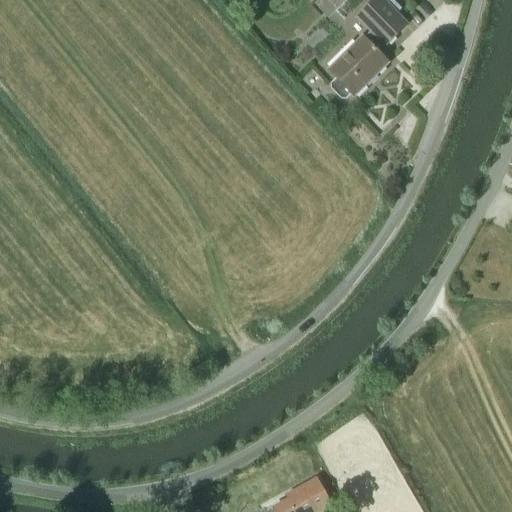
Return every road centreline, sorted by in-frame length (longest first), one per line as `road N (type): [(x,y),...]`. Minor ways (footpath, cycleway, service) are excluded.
road 1 (unclassified): [(0,412),(76,424),(159,411),(249,367),(301,328),(374,250),(404,201),(476,0)]
road 2 (unclassified): [(0,480),(111,496),(167,487),(202,477),(314,411),(372,363),(426,300),(511,141)]
road 3 (track): [(511,439),(447,311),(426,300)]
